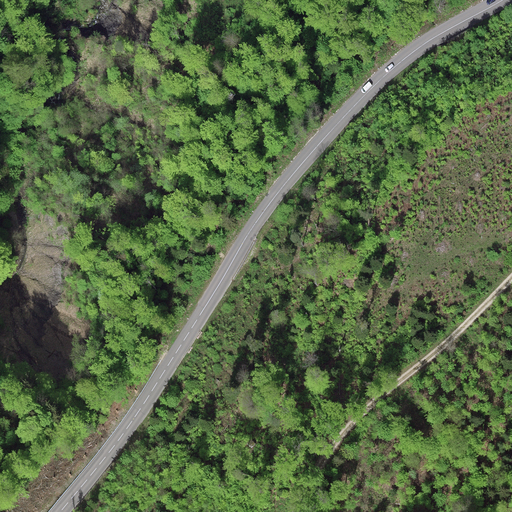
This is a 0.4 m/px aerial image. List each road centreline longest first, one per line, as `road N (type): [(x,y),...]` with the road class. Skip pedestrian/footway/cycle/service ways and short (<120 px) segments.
road 1 (tertiary): [(59,511),(137,414),(256,220),(298,167),(393,67),(502,0)]
road 2 (track): [(303,511),(335,441),(511,277)]
